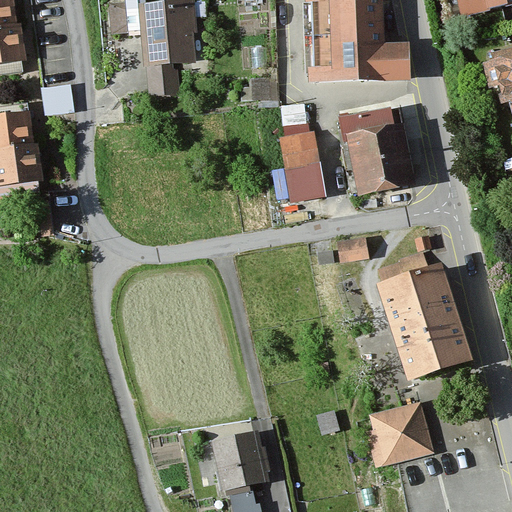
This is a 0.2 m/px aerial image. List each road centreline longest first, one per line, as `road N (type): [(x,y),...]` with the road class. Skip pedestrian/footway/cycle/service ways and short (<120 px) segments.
road 1 (residential): [(456,206),(172,254),(121,246),(101,228),(87,190),(72,0)]
road 2 (tertiary): [(456,206),(511,435)]
road 3 (tertiary): [(411,0),(456,206)]
